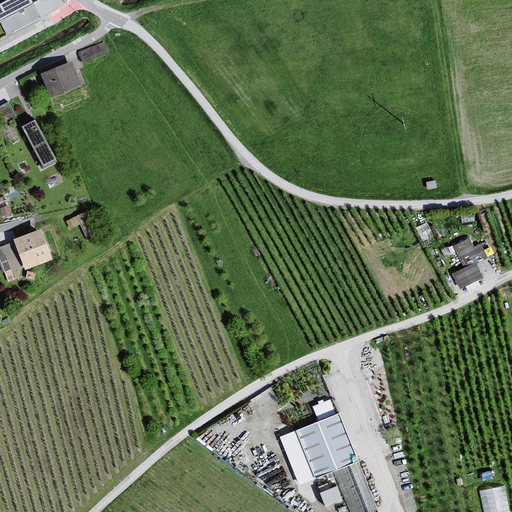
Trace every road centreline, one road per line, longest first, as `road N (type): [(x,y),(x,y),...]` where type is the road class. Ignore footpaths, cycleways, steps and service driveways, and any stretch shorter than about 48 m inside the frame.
road 1 (unclassified): [(511,278),(240,396),(100,511)]
road 2 (unclassified): [(113,17),(164,55),(254,163),(298,190),(377,204),(511,193)]
road 3 (residential): [(0,87),(113,17)]
